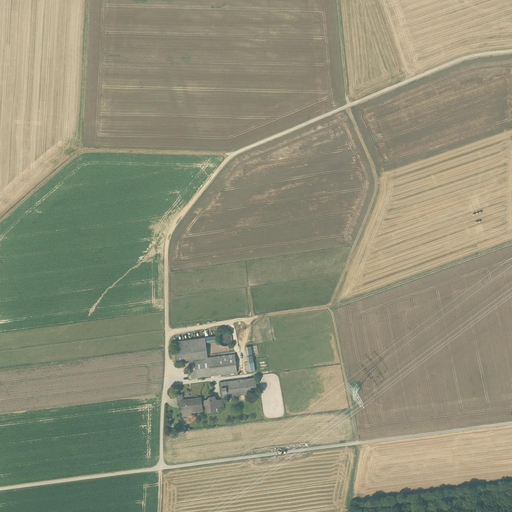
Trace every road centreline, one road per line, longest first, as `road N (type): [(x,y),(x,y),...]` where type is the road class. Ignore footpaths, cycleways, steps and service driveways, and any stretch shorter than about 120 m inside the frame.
road 1 (track): [(511,423),(0,491)]
road 2 (track): [(337,0),(346,108),(378,181),(331,306),(358,443)]
road 3 (track): [(511,241),(331,306),(166,332)]
road 4 (track): [(231,154),(81,152),(0,221)]
road 5 (track): [(231,154),(166,239),(166,384)]
road 6 (track): [(84,0),(81,152)]
